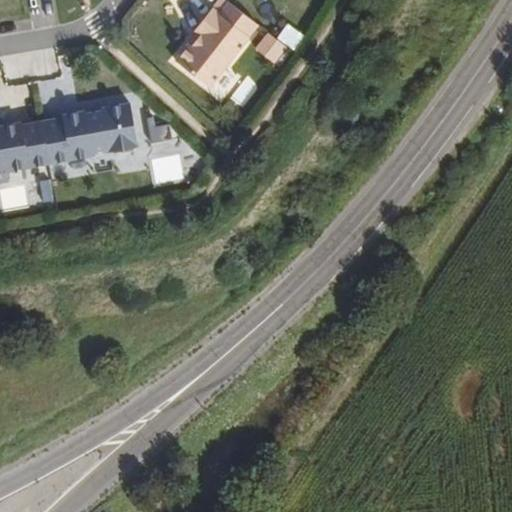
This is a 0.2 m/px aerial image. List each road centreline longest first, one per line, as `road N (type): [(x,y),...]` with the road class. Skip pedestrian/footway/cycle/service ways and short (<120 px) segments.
road 1 (track): [(249,511),(400,310),(511,134)]
road 2 (secondary): [(222,358),(362,223),(511,21)]
road 3 (secondary): [(222,358),(0,486)]
road 4 (secondary): [(69,511),(222,358)]
road 5 (residential): [(112,0),(95,26),(0,43)]
